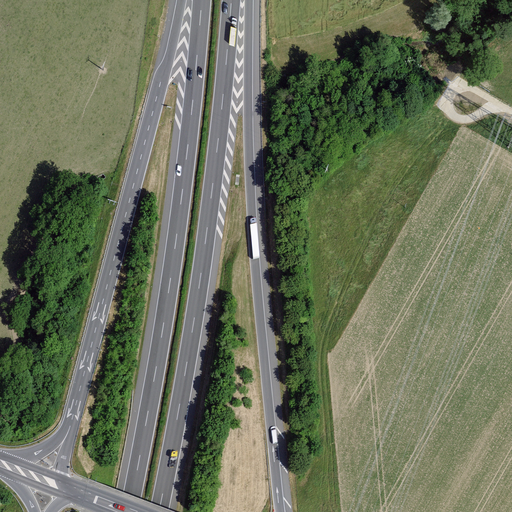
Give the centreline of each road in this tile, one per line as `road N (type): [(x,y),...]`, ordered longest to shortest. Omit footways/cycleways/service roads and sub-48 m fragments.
road 1 (motorway): [(201,0),(170,280),(128,511)]
road 2 (motorway): [(159,511),(199,285),(231,0)]
road 3 (motorway): [(279,511),(256,280),(243,0)]
road 4 (motorway): [(180,0),(70,426)]
road 5 (track): [(511,113),(466,86),(449,90),(451,113),(467,119),(487,110)]
